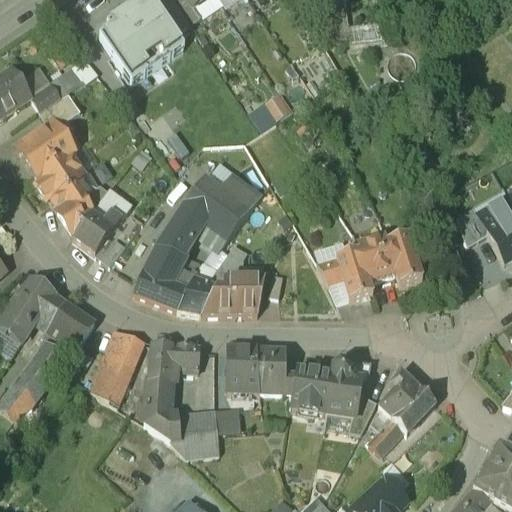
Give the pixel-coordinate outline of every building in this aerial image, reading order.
[(180,0),(165,0),(167,2),(171,9),(182,2),(180,0)] [(214,2),(212,0),(180,0),(182,2),(192,17),(214,2)] [(323,0),(324,11),(344,9),(342,0),(323,0)] [(154,11),(176,45),(189,36),(188,34),(171,9),(167,2),(154,11)] [(192,17),(182,2),(171,9),(188,34),(198,27),(192,17)] [(130,91),(183,55),(176,45),(154,11),(151,8),(140,15),(137,10),(105,31),(108,37),(98,43),(100,47),(130,91)] [(187,71),(198,93),(217,84),(207,62),(187,71)] [(83,68),(47,92),(56,104),(91,80),(83,68)] [(10,76),(0,82),(0,125),(29,106),(30,106),(29,104),(10,76)] [(47,92),(29,104),(30,106),(29,106),(36,117),(56,104),(47,92)] [(278,121),(289,115),(280,98),(269,104),(278,121)] [(67,102),(37,122),(45,134),(53,129),(56,135),(68,127),(79,119),(67,102)] [(68,127),(56,135),(62,143),(73,135),(68,127)] [(45,134),(15,154),(37,189),(38,189),(51,180),(48,175),(69,161),(69,162),(73,160),(62,143),(56,135),(53,129),(45,134)] [(69,161),(48,175),(51,180),(38,189),(37,189),(35,190),(45,206),(50,203),(60,219),(61,221),(81,207),(87,203),(86,201),(80,192),(76,186),(79,184),(82,182),(82,181),(69,162),(69,161)] [(98,194),(87,177),(82,181),(82,182),(79,184),(82,190),(80,192),(86,201),(98,194)] [(260,204),(235,185),(222,200),(248,220),(260,204)] [(203,186),(182,214),(201,229),(222,200),(203,186)] [(127,197),(115,187),(106,199),(119,208),(120,206),(127,197)] [(107,222),(96,213),(106,199),(99,193),(98,194),(86,201),(87,203),(81,207),(90,220),(102,229),(107,222)] [(119,208),(106,199),(96,213),(107,222),(110,218),(111,219),(117,210),(119,208)] [(222,200),(201,229),(202,229),(227,248),(245,224),(248,220),(222,200)] [(130,213),(120,206),(119,208),(117,210),(127,217),(130,213)] [(81,207),(61,221),(60,219),(55,222),(71,246),(90,220),(81,207)] [(511,268),(511,212),(509,207),(477,225),(487,243),(504,273),(511,268)] [(182,214),(155,256),(142,282),(134,302),(175,319),(177,319),(187,299),(176,295),(179,286),(175,285),(183,264),(202,229),(201,229),(182,214)] [(466,254),(487,243),(477,225),(473,215),(456,226),(466,254)] [(102,229),(90,220),(71,246),(94,263),(121,227),(111,219),(110,218),(107,222),(102,229)] [(220,258),(213,253),(202,271),(215,277),(226,261),(228,262),(252,230),(245,224),(227,248),(220,258)] [(136,236),(129,231),(123,238),(131,244),(136,236)] [(426,262),(419,239),(407,242),(415,265),(426,262)] [(385,249),(395,281),(399,293),(421,286),(415,265),(407,242),(385,249)] [(365,248),(364,250),(355,253),(356,258),(357,258),(367,290),(368,289),(395,281),(385,249),(384,244),(376,247),(374,245),(371,245),(369,245),(366,246),(365,248)] [(124,253),(114,246),(99,266),(108,273),(124,253)] [(367,290),(357,258),(356,258),(335,265),(342,288),(348,306),(349,309),(372,301),(368,289),(367,290)] [(200,273),(183,264),(175,285),(179,286),(176,295),(187,299),(177,319),(199,323),(214,296),(207,293),(215,277),(202,271),(200,273)] [(335,265),(315,271),(327,293),(328,293),(342,288),(335,265)] [(282,284),(270,281),(266,303),(277,305),(282,284)] [(264,286),(222,285),(221,297),(214,296),(199,323),(256,323),(264,286)] [(30,288),(0,325),(0,334),(21,348),(36,326),(52,303),(30,288)] [(342,288),(328,293),(336,310),(348,306),(342,288)] [(52,303),(36,326),(49,335),(65,311),(52,303)] [(93,330),(65,311),(49,335),(60,342),(57,347),(64,352),(68,347),(77,353),(93,330)] [(113,338),(87,398),(108,411),(117,388),(134,346),(113,338)] [(171,353),(150,352),(147,389),(169,390),(169,383),(177,384),(177,378),(178,370),(170,369),(171,353)] [(198,355),(171,353),(170,369),(178,370),(177,378),(197,379),(198,355)] [(46,354),(29,377),(46,390),(64,367),(46,354)] [(256,357),(227,356),(226,400),(258,401),(256,384),(256,357)] [(284,358),(256,357),(256,384),(258,401),(291,402),(293,385),(284,385),(284,358)] [(370,372),(347,368),(346,371),(347,371),(352,378),(351,385),(360,386),(357,403),(362,404),(364,394),(366,394),(370,372)] [(346,371),(338,370),(331,375),(330,381),(331,382),(324,421),(350,425),(353,426),(357,403),(360,386),(351,385),(352,378),(347,371),(346,371)] [(330,381),(295,376),(293,385),(291,402),(289,416),(324,421),(331,382),(330,381)] [(29,377),(10,401),(26,416),(46,390),(29,377)] [(393,396),(377,415),(381,419),(370,431),(378,440),(367,452),(380,464),(403,439),(405,442),(434,411),(400,378),(388,392),(393,396)] [(117,388),(108,411),(116,415),(126,392),(117,388)] [(170,421),(167,422),(167,416),(169,390),(147,389),(143,431),(169,449),(185,465),(218,461),(214,418),(170,421)] [(26,416),(10,401),(4,398),(0,403),(0,414),(17,428),(26,416)] [(511,402),(501,414),(503,415),(511,418),(511,402)] [(375,410),(362,404),(357,403),(353,426),(350,425),(347,440),(359,442),(375,410)] [(511,511),(511,461),(497,453),(471,496),(491,507),(500,511),(511,511)] [(351,511),(401,511),(407,507),(384,482),(351,511)] [(486,511),(491,507),(471,496),(457,511),(486,511)] [(323,511),(315,503),(311,508),(302,511),(323,511)]
